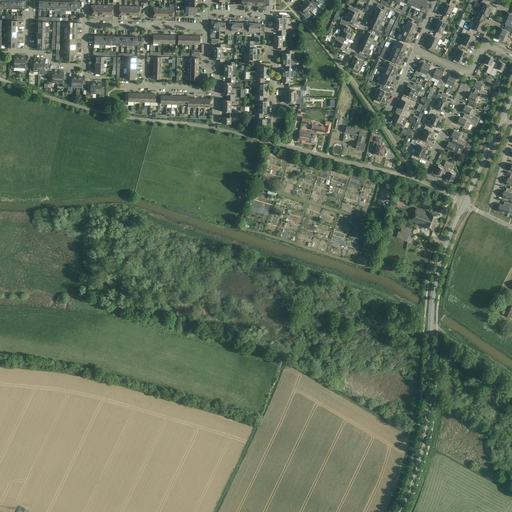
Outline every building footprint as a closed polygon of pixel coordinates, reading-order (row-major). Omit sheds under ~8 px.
[(16,0),(17,9),(22,10),(22,8),(25,8),(25,6),(25,1),(22,1),(21,1),(20,0),(16,0)] [(40,0),(38,0),(35,0),(35,7),(38,7),(38,10),(44,10),(44,0),(40,0)] [(307,0),(306,0),(303,4),(309,10),(311,12),(314,9),(317,6),(313,2),(311,4),(307,0)] [(419,0),(416,6),(421,9),(425,0),(419,0)] [(426,0),(425,0),(421,9),(420,11),(421,12),(421,13),(423,13),(424,13),(425,13),(426,14),(429,7),(428,6),(429,3),(427,2),(427,1),(426,0)] [(481,8),(490,12),(493,7),(488,4),(489,2),(488,1),(485,0),(483,0),(481,4),(483,4),(481,8)] [(71,2),(71,11),(75,11),(75,14),(76,14),(79,14),(80,9),(80,2),(77,2),(77,1),(73,1),(73,2),(71,2)] [(444,8),(452,12),(454,7),(455,7),(457,5),(457,4),(450,2),(449,4),(446,3),(444,8)] [(307,12),(309,10),(303,4),(299,8),(303,11),(301,14),(306,19),(310,15),(307,12)] [(348,14),(356,18),(358,13),(353,11),(354,8),(349,6),(348,8),(350,10),(348,14)] [(376,9),(375,12),(384,15),(388,17),(391,10),(383,6),(382,9),(379,7),(378,10),(376,9)] [(197,12),(197,7),(188,7),(188,15),(195,15),(195,12),(197,12)] [(476,11),(475,14),(476,15),(483,18),(484,15),(488,17),(490,12),(481,8),(479,7),(477,11),(476,11)] [(452,12),(444,8),(441,14),(444,15),(443,18),(449,20),(451,18),(450,17),(452,12)] [(382,20),(384,15),(375,12),(374,14),(376,14),(375,17),(382,20)] [(342,16),(341,20),(341,21),(347,23),(349,21),(354,23),(354,22),(355,22),(356,22),(357,20),(356,19),(356,18),(348,14),(345,13),(345,14),(344,15),(343,17),(343,16),(342,16)] [(274,17),(274,23),(283,24),(285,24),(286,24),(286,18),(286,15),(280,15),(280,18),(274,17)] [(482,20),(483,18),(476,15),(475,17),(474,17),(473,17),(473,18),(472,18),(471,21),(483,27),(486,22),(482,20)] [(380,25),(382,20),(375,17),(373,19),(372,19),(371,21),(380,25)] [(511,20),(505,17),(503,22),(511,26),(510,28),(511,29),(511,20)] [(409,21),(408,23),(404,22),(403,24),(406,25),(415,29),(416,27),(415,27),(416,24),(413,23),(415,20),(410,18),(409,21)] [(449,21),(449,20),(443,18),(442,20),(439,19),(437,24),(445,28),(447,23),(451,25),(452,22),(449,21)] [(340,26),(339,28),(340,29),(341,29),(341,30),(349,33),(351,28),(346,26),(347,23),(341,21),(340,23),(341,24),(340,26)] [(380,25),(371,21),(370,23),(372,23),(370,26),(373,27),(372,30),(380,33),(381,32),(380,30),(378,30),(380,25)] [(481,32),(483,27),(471,21),(469,25),(469,26),(470,27),(471,27),(469,31),(474,33),(475,33),(476,30),(481,32)] [(219,31),(219,22),(213,22),(213,27),(210,27),(210,34),(213,34),(213,31),(219,31)] [(225,34),(228,34),(228,28),(225,27),(225,22),(219,22),(219,31),(225,31),(225,34)] [(231,31),(237,31),(237,23),(231,22),(231,28),(228,28),(228,34),(231,34),(231,31)] [(237,23),(237,31),(243,31),(242,35),(245,35),(246,28),(243,28),(243,23),(237,23)] [(246,28),(245,35),(249,35),(249,32),(254,32),(255,23),(249,23),(248,28),(246,28)] [(260,23),(255,23),(254,32),(260,32),(260,35),(263,35),(263,29),(260,28),(260,23)] [(283,29),(283,24),(274,23),(274,29),(279,29),(279,32),(286,32),(286,29),(283,29)] [(448,30),(445,28),(437,24),(434,30),(437,31),(436,34),(442,37),(443,34),(442,33),(444,30),(447,32),(448,30)] [(406,25),(404,30),(412,33),(413,31),(414,31),(415,29),(406,25)] [(501,28),(498,33),(507,37),(510,38),(511,34),(511,29),(510,28),(509,31),(501,28)] [(337,37),(342,39),(344,37),(349,39),(349,38),(350,39),(351,38),(352,36),(351,35),(350,35),(351,34),(349,33),(341,30),(341,29),(340,29),(337,37)] [(402,29),(400,34),(411,39),(412,36),(411,36),(412,33),(404,30),(402,29)] [(366,33),(365,35),(374,39),(376,35),(379,36),(380,33),(372,30),(371,33),(368,31),(367,34),(366,33)] [(472,36),(474,33),(469,31),(467,30),(465,35),(467,36),(465,39),(475,43),(476,41),(474,41),(476,37),(472,36)] [(286,36),(286,32),(279,32),(279,35),(274,35),(274,41),(282,41),(282,36),(286,36)] [(506,40),(507,37),(498,33),(496,37),(504,41),(503,44),(508,46),(510,43),(508,42),(508,41),(506,40)] [(429,40),(437,44),(440,39),(441,39),(442,37),(436,34),(434,36),(432,35),(429,40)] [(365,38),(364,41),(371,44),(372,42),(376,43),(377,41),(374,39),(365,35),(364,38),(365,38)] [(402,35),(400,39),(408,43),(409,40),(410,41),(411,39),(402,35)] [(132,36),(132,46),(137,46),(137,47),(141,47),(141,41),(138,41),(138,37),(136,37),(136,36),(132,36)] [(339,48),(339,47),(344,50),(344,49),(345,49),(346,49),(347,47),(346,46),(346,45),(341,42),(342,39),(337,37),(335,36),(334,39),(336,40),(335,42),(337,43),(336,46),(336,47),(339,48)] [(475,43),(465,39),(464,41),(462,40),(460,46),(461,46),(467,49),(468,46),(471,47),(473,44),(474,45),(475,43)] [(437,44),(429,40),(427,46),(430,47),(429,50),(435,53),(436,50),(435,49),(437,44)] [(282,47),(282,41),(274,41),(274,47),(279,47),(279,50),(285,50),(285,47),(282,47)] [(369,49),(371,44),(364,41),(363,43),(362,42),(361,45),(369,49)] [(399,41),(397,46),(406,50),(407,48),(406,47),(407,45),(399,41)] [(213,47),(213,53),(221,53),(221,47),(225,47),(225,44),(219,44),(218,44),(218,47),(213,47)] [(245,48),(244,54),(248,54),(257,54),(257,48),(253,48),(253,45),(245,45),(245,48)] [(361,45),(360,47),(361,47),(360,50),(365,53),(364,55),(370,58),(371,55),(370,55),(372,50),(369,49),(361,45)] [(458,48),(456,53),(458,54),(468,58),(468,57),(467,56),(469,53),(465,51),(467,49),(461,46),(460,46),(459,45),(458,47),(458,48)] [(397,46),(395,51),(403,54),(404,52),(405,52),(406,50),(397,46)] [(282,53),(282,59),(290,59),(291,53),(294,54),(294,50),(287,50),(287,53),(282,53)] [(403,54),(395,51),(393,55),(402,59),(403,57),(402,57),(403,54)] [(221,53),(213,53),(212,59),(218,59),(217,61),(224,62),(224,59),(221,58),(221,53)] [(256,60),(257,54),(248,54),(248,59),(244,59),(244,62),(253,63),(253,60),(256,60)] [(352,61),(363,66),(365,61),(364,61),(366,57),(359,54),(358,58),(355,56),(352,61)] [(467,60),(468,58),(458,54),(457,57),(455,56),(453,61),(460,64),(461,61),(464,63),(466,60),(467,60)] [(401,61),(402,59),(393,55),(391,60),(398,64),(400,61),(401,61)] [(490,74),(496,62),(492,61),(493,58),(488,56),(484,64),(489,66),(486,72),(490,74)] [(19,68),(20,57),(14,57),(14,62),(11,62),(11,69),(14,69),(14,68),(19,68)] [(20,57),(19,68),(25,68),(24,69),(28,69),(28,62),(25,62),(25,57),(20,57)] [(282,59),(282,65),(287,65),(287,68),(293,68),(294,65),(294,59),(290,59),(282,59)] [(33,72),(38,72),(39,61),(33,61),(33,66),(30,66),(30,73),(33,73),(33,72)] [(39,61),(38,72),(39,72),(39,75),(44,75),(43,76),(47,76),(47,67),(44,66),(44,61),(39,61)] [(361,71),(363,66),(352,61),(350,66),(353,68),(352,71),(358,74),(360,70),(361,71)] [(500,64),(496,62),(490,74),(495,76),(497,70),(502,72),(506,64),(501,61),(500,64)] [(224,65),(224,71),(232,71),(235,71),(235,65),(236,65),(236,62),(228,62),(228,65),(224,65)] [(422,76),(427,64),(424,62),(422,66),(419,65),(415,73),(422,76)] [(259,66),(259,72),(268,72),(268,66),(264,66),(264,63),(256,63),(256,66),(259,66)] [(389,63),(387,68),(396,72),(397,70),(396,69),(397,67),(389,63)] [(431,66),(427,64),(422,76),(425,78),(424,79),(428,81),(428,79),(432,71),(429,69),(431,66)] [(281,70),(281,76),(290,77),(293,77),(293,71),(293,68),(287,68),(287,71),(281,70)] [(396,72),(387,68),(385,73),(393,76),(394,74),(395,74),(396,72)] [(435,82),(440,70),(437,68),(435,72),(432,71),(428,79),(435,82)] [(444,71),(440,70),(435,82),(438,83),(437,87),(440,88),(442,85),(441,85),(445,77),(442,75),(444,71)] [(227,80),(235,80),(235,77),(232,77),(232,71),(224,71),(223,77),(227,77),(227,80)] [(57,83),(58,72),(52,72),(52,77),(49,77),(49,87),(52,87),(52,83),(57,83)] [(58,72),(57,83),(63,83),(63,85),(63,86),(63,88),(66,88),(67,88),(67,81),(66,81),(66,78),(63,78),(63,72),(58,72)] [(268,72),(259,72),(259,77),(256,77),(255,80),(264,81),(264,78),(267,78),(268,72)] [(393,76),(385,73),(383,77),(392,81),(393,79),(392,79),(393,76)] [(446,83),(450,85),(453,76),(450,74),(448,78),(445,77),(441,85),(442,85),(445,86),(446,83)] [(71,88),(77,88),(77,77),(72,76),(71,82),(68,82),(68,91),(71,91),(71,88)] [(290,77),(281,76),(281,82),(286,83),(286,85),(293,86),(293,83),(290,82),(290,77)] [(453,76),(450,85),(453,86),(451,89),(455,91),(458,83),(455,81),(457,77),(453,76)] [(77,77),(77,88),(82,88),(82,89),(85,89),(85,82),(82,82),(83,77),(77,77)] [(377,84),(381,85),(384,87),(385,84),(388,86),(390,83),(391,84),(392,81),(383,77),(381,82),(378,81),(377,84)] [(223,88),(232,89),(232,83),(235,83),(235,80),(227,80),(227,82),(223,82),(223,88)] [(259,84),(258,89),(267,90),(267,84),(264,83),(264,81),(255,80),(255,83),(259,84)] [(475,91),(487,96),(489,92),(483,89),(485,84),(476,80),(474,86),(477,87),(475,91)] [(92,94),(96,94),(96,83),(91,82),(90,88),(87,88),(87,95),(92,96),(92,94)] [(102,83),(96,83),(96,94),(99,94),(99,97),(104,97),(104,88),(101,88),(102,83)] [(408,86),(406,90),(415,94),(418,95),(420,92),(421,89),(422,87),(414,83),(413,85),(412,88),(408,86)] [(376,93),(378,94),(387,98),(389,93),(386,91),(387,88),(384,87),(381,85),(379,88),(378,88),(376,93)] [(286,90),(286,96),(303,97),(304,97),(304,91),(306,91),(306,86),(300,86),(300,90),(298,90),(286,90)] [(226,97),(235,97),(235,94),(232,94),(232,89),(223,88),(223,94),(226,94),(226,97)] [(255,95),(255,98),(263,98),(263,95),(267,95),(267,90),(258,89),(258,95),(255,95)] [(406,90),(405,94),(409,95),(407,98),(415,102),(417,99),(416,98),(413,97),(415,94),(406,90)] [(470,100),(468,103),(475,106),(477,103),(479,98),(485,100),(487,96),(475,91),(473,95),(471,94),(468,99),(470,100)] [(384,103),(387,98),(378,94),(376,99),(375,98),(373,101),(380,104),(381,101),(384,103)] [(436,98),(434,101),(438,103),(447,107),(449,102),(444,100),(445,97),(438,94),(436,98)] [(303,97),(286,96),(285,103),(300,103),(299,108),(306,108),(306,103),(303,103),(303,97)] [(234,100),(235,97),(226,97),(226,100),(223,100),(222,106),(231,106),(231,100),(234,100)] [(258,101),(258,107),(266,107),(267,101),(263,101),(263,98),(255,98),(255,101),(258,101)] [(414,105),(415,102),(407,98),(406,101),(402,99),(400,103),(409,107),(411,103),(414,105)] [(401,111),(410,115),(411,112),(408,110),(409,107),(400,103),(399,107),(403,108),(401,111)] [(444,112),(447,107),(438,103),(436,106),(435,105),(433,110),(438,113),(440,110),(444,112)] [(464,116),(478,122),(480,119),(477,117),(478,117),(472,114),(474,109),(465,105),(463,111),(466,112),(464,116)] [(226,115),(234,115),(234,112),(231,112),(231,106),(222,106),(222,112),(226,112),(226,115)] [(266,107),(258,107),(258,112),(254,112),(254,116),(263,116),(263,113),(266,113),(266,107)] [(431,118),(440,123),(442,118),(437,115),(438,113),(433,110),(431,109),(429,114),(432,115),(431,118)] [(395,116),(403,120),(405,117),(408,118),(410,115),(401,111),(400,114),(396,112),(395,116)] [(234,118),(234,115),(226,115),(226,117),(222,117),(222,124),(231,124),(231,118),(234,118)] [(263,119),(263,116),(254,116),(254,119),(258,119),(257,125),(266,125),(266,119),(263,119)] [(403,120),(395,116),(393,120),(395,121),(394,124),(404,128),(407,122),(403,120)] [(477,126),(478,122),(464,116),(462,120),(460,119),(457,124),(468,129),(471,124),(474,125),(477,126)] [(426,125),(431,128),(433,125),(438,127),(440,123),(431,118),(429,122),(428,121),(426,125)] [(430,131),(431,128),(426,125),(424,130),(425,131),(424,134),(433,138),(435,133),(430,131)] [(357,129),(347,127),(346,132),(360,136),(358,142),(356,148),(361,149),(361,151),(364,151),(364,150),(366,144),(362,143),(362,139),(364,140),(364,137),(365,137),(366,133),(360,131),(360,133),(356,132),(357,129)] [(299,130),(297,142),(306,143),(314,145),(317,133),(310,131),(310,132),(308,132),(300,130),(299,130)] [(455,136),(453,140),(465,146),(467,141),(461,139),(463,134),(454,130),(452,135),(455,136)] [(431,143),(433,138),(424,134),(422,137),(419,136),(417,140),(424,144),(426,141),(431,143)] [(383,155),(385,146),(380,144),(381,138),(375,136),(372,149),(376,150),(375,154),(379,154),(379,155),(382,156),(382,155),(383,155)] [(415,139),(413,144),(415,145),(418,146),(417,149),(426,154),(426,153),(427,153),(428,151),(427,151),(428,149),(423,146),(424,144),(417,140),(415,139)] [(465,146),(453,140),(451,144),(448,143),(446,148),(457,153),(459,148),(463,150),(465,146)] [(417,149),(415,149),(411,157),(417,160),(419,156),(424,159),(426,154),(417,149)] [(445,175),(450,163),(446,161),(443,167),(438,164),(434,173),(440,175),(441,173),(445,175)] [(450,163),(445,175),(449,177),(448,179),(453,181),(457,173),(452,171),(454,165),(450,163)] [(511,189),(506,188),(505,191),(504,191),(503,192),(501,193),(502,196),(502,197),(506,198),(506,199),(508,199),(511,200),(511,198),(511,189)] [(240,192),(238,198),(240,199),(246,200),(247,194),(246,193),(240,192)] [(511,203),(510,203),(509,207),(500,204),(500,205),(497,207),(499,209),(498,210),(502,211),(503,213),(504,212),(508,213),(509,210),(511,210),(511,203)] [(430,214),(416,208),(411,221),(425,226),(425,227),(433,230),(439,215),(431,212),(430,214)] [(413,228),(404,224),(402,228),(400,227),(399,231),(396,237),(407,242),(411,232),(413,228)] [(511,304),(508,303),(502,314),(511,318),(511,304)]
